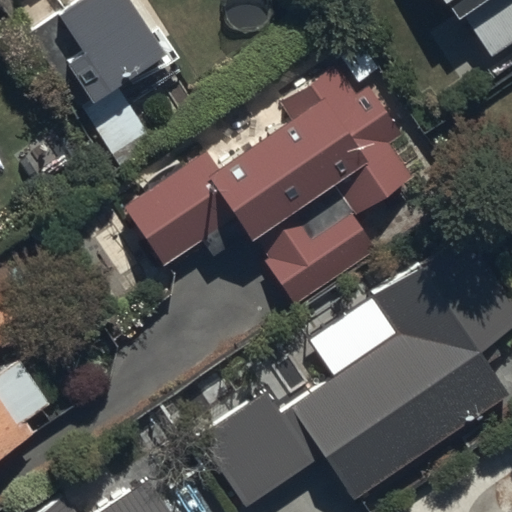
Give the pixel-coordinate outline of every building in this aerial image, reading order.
[(75,0),(35,27),(91,109),(172,55),(134,0),(75,0)] [(511,0),(451,0),(489,56),(511,40),(511,0)] [(377,249),(355,216),(412,178),(333,61),(276,99),(290,119),(215,169),(201,148),(120,203),(164,267),(237,218),(295,304),(377,249)] [(507,400),(474,351),(511,325),(511,306),(461,230),(367,293),(393,332),(291,401),(275,377),(187,436),(238,511),(317,458),(349,506),(507,400)] [(0,451),(30,432),(0,386),(0,347),(22,332),(0,299),(0,451)] [(169,511),(168,509),(148,481),(101,511),(74,511),(61,492),(31,511),(169,511)]
